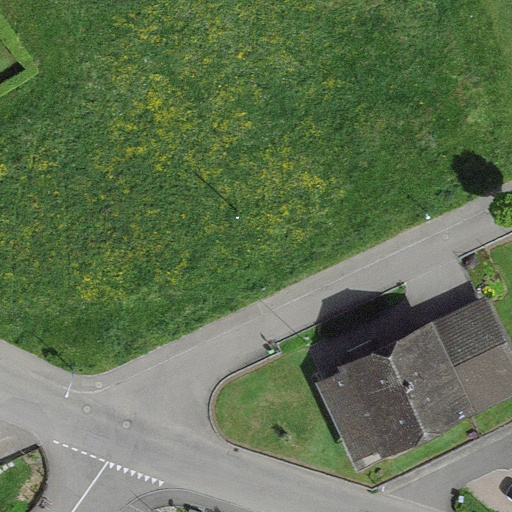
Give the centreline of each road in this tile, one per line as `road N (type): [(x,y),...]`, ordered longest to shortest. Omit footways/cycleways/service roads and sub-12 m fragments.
road 1 (residential): [(119,442),(339,511)]
road 2 (residential): [(0,383),(119,442)]
